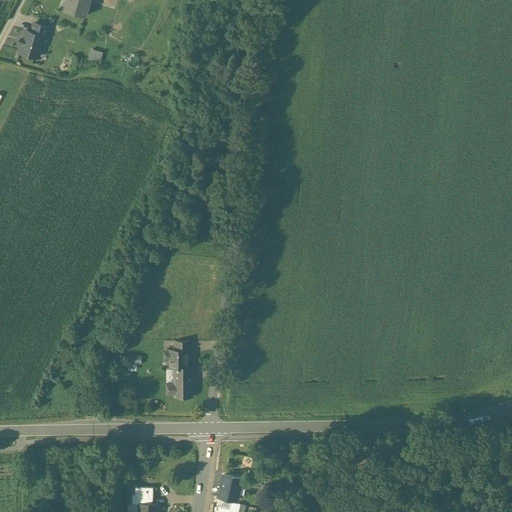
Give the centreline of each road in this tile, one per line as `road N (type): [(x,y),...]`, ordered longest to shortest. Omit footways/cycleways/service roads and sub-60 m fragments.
road 1 (unclassified): [(209,428),(263,0)]
road 2 (secondary): [(511,405),(444,424),(209,428)]
road 3 (secondary): [(209,428),(0,430)]
